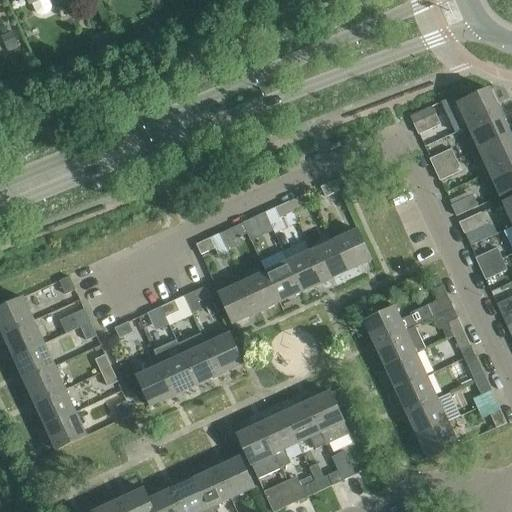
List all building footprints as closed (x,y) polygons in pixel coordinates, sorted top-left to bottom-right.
[(29,0),(31,5),(33,4),(37,14),(41,16),(45,16),(49,14),(52,11),(53,7),(49,0),(29,0)] [(165,8),(161,0),(144,0),(146,4),(151,2),(156,12),(165,8)] [(12,32),(1,37),(9,53),(20,48),(12,32)] [(469,127),(503,111),(499,103),(496,104),(490,89),(458,104),(469,127)] [(414,124),(436,114),(432,106),(411,117),(414,124)] [(479,150),(511,136),(504,121),(507,120),(503,111),(469,127),(479,150)] [(414,124),(419,135),(441,125),(436,114),(414,124)] [(490,173),(511,162),(511,138),(511,136),(479,150),(490,173)] [(435,170),(457,160),(452,149),(430,159),(435,170)] [(435,170),(440,181),(462,171),(457,160),(435,170)] [(501,197),(511,191),(511,162),(490,173),(501,197)] [(326,197),(340,191),(335,181),(321,187),(326,197)] [(457,217),(478,207),(473,195),(451,205),(457,217)] [(289,202),(294,212),(307,206),(302,196),(289,202)] [(289,202),(266,213),(276,234),(285,230),(280,219),(294,212),(289,202)] [(491,209),(481,213),(487,224),(496,220),(491,209)] [(460,223),(465,234),(487,224),(481,213),(460,223)] [(257,217),(243,224),(248,234),(261,227),(257,217)] [(236,239),(248,234),(243,224),(232,229),(236,239)] [(334,241),(348,271),(372,261),(358,230),(334,241)] [(197,245),(202,255),(215,249),(211,239),(197,245)] [(326,282),(348,271),(334,241),(311,251),(326,282)] [(481,269),(503,259),(498,248),(476,258),(481,269)] [(303,292),(326,282),(311,251),(288,262),(303,292)] [(481,269),(486,280),(508,270),(503,259),(481,269)] [(280,303),(303,292),(288,262),(266,272),(280,303)] [(257,314),(280,303),(266,272),(243,283),(257,314)] [(66,295),(76,290),(70,277),(60,281),(66,295)] [(234,324),(257,314),(243,283),(219,294),(234,324)] [(443,285),(433,290),(438,301),(439,304),(449,299),(443,285)] [(212,296),(208,286),(194,292),(199,302),(212,296)] [(433,290),(395,307),(401,321),(411,316),(410,313),(438,301),(433,290)] [(502,315),(511,310),(511,297),(497,304),(502,315)] [(0,327),(4,335),(35,321),(24,298),(0,308),(0,327)] [(161,307),(166,317),(180,311),(175,301),(161,307)] [(395,307),(364,322),(375,345),(416,326),(434,318),(428,306),(410,313),(411,316),(401,321),(395,307)] [(153,324),(166,317),(161,307),(148,313),(153,324)] [(81,328),(91,323),(85,309),(75,314),(81,328)] [(511,310),(502,315),(507,326),(511,323),(511,310)] [(458,318),(448,323),(454,336),(464,332),(458,318)] [(14,358),(45,344),(35,321),(4,335),(14,358)] [(115,329),(119,336),(120,339),(134,332),(129,322),(115,329)] [(87,341),(97,336),(91,323),(81,328),(87,341)] [(416,326),(375,345),(386,368),(417,354),(426,349),(416,326)] [(461,350),(471,345),(464,332),(454,336),(461,350)] [(221,375),(207,344),(201,334),(179,344),(184,355),(198,386),(221,375)] [(221,375),(244,364),(230,334),(207,344),(221,375)] [(25,381),(56,367),(45,344),(14,358),(25,381)] [(397,391),(427,376),(417,354),(386,368),(397,391)] [(102,373),(112,369),(106,355),(96,360),(102,373)] [(175,396),(198,386),(184,355),(161,366),(175,396)] [(476,382),(486,377),(479,364),(469,369),(476,382)] [(152,407),(175,396),(161,366),(137,376),(152,407)] [(35,404),(66,390),(56,367),(25,381),(35,404)] [(108,387),(118,382),(112,369),(102,373),(108,387)] [(407,413),(438,399),(427,376),(397,391),(407,413)] [(482,396),(492,391),(486,377),(476,382),(482,396)] [(46,427),(77,413),(66,390),(35,404),(46,427)] [(326,444),(350,434),(330,392),(307,403),(326,444)] [(418,436),(449,422),(438,399),(407,413),(418,436)] [(123,420),(133,415),(127,401),(117,406),(123,420)] [(316,449),(326,444),(307,403),(284,413),(298,444),(311,438),(316,449)] [(489,432),(507,424),(501,410),(483,419),(489,432)] [(57,450),(87,436),(77,413),(46,427),(57,450)] [(275,454),(298,444),(284,413),(261,424),(275,454)] [(429,460),(459,446),(449,422),(418,436),(429,460)] [(261,424),(238,435),(259,480),(282,469),(275,454),(261,424)] [(343,481),(356,475),(345,451),(332,457),(338,471),(343,481)] [(232,499),(255,488),(241,457),(217,468),(232,499)] [(209,510),(232,499),(217,468),(194,479),(209,510)] [(320,492),(343,481),(338,471),(316,482),(320,492)] [(181,511),(203,511),(209,510),(194,479),(171,490),(181,511)] [(307,498),(320,492),(316,482),(302,488),(307,498)] [(153,511),(149,500),(144,489),(121,500),(126,511),(153,511)] [(181,511),(171,490),(149,500),(153,511),(181,511)] [(283,497),(269,503),(273,511),(276,511),(288,507),(283,497)] [(98,511),(126,511),(121,500),(98,510),(98,511)]
